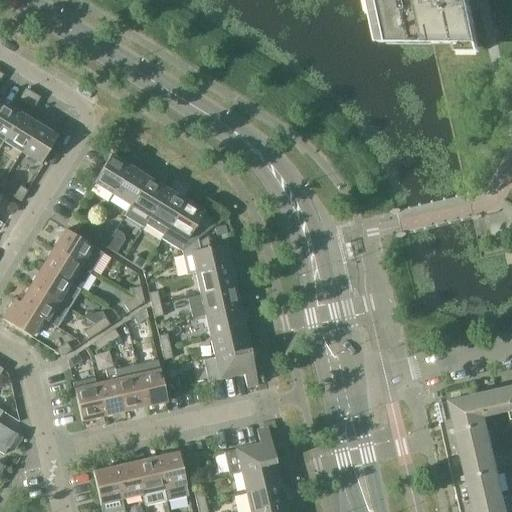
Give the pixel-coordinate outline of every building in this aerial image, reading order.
[(368,0),(370,7),(372,15),(370,17),(376,46),(381,45),(386,49),(392,49),(393,50),(431,51),(453,51),(459,58),(486,59),(484,52),(487,51),(475,0),(368,0)] [(26,104),(32,93),(25,88),(18,99),(26,104)] [(40,97),(32,93),(26,104),(33,108),(40,97)] [(0,147),(4,142),(20,113),(2,102),(0,104),(0,147)] [(4,142),(21,152),(38,125),(20,113),(4,142)] [(38,125),(21,152),(40,164),(57,136),(38,125)] [(93,183),(112,195),(130,167),(111,155),(93,183)] [(112,195),(131,206),(148,178),(130,167),(112,195)] [(131,206),(149,217),(166,189),(148,178),(131,206)] [(26,190),(20,187),(13,197),(21,202),(27,191),(26,190)] [(145,224),(163,235),(163,236),(185,201),(166,189),(149,217),(145,224)] [(163,236),(163,235),(161,239),(182,252),(209,230),(197,223),(204,212),(185,201),(163,236)] [(219,210),(210,216),(217,225),(225,219),(219,210)] [(73,217),(68,224),(79,231),(84,224),(73,217)] [(227,224),(215,227),(217,238),(229,235),(227,224)] [(65,229),(53,249),(91,272),(103,253),(93,247),(65,229)] [(94,241),(105,248),(110,240),(99,233),(94,241)] [(195,274),(230,265),(225,244),(210,247),(207,236),(194,245),(196,251),(190,252),(195,274)] [(110,240),(105,248),(116,254),(121,246),(110,240)] [(42,267),(80,290),(91,272),(53,249),(42,267)] [(131,264),(142,271),(147,263),(136,256),(131,264)] [(195,274),(200,295),(235,287),(230,265),(195,274)] [(30,285),(69,309),(80,290),(42,267),(30,285)] [(42,318),(41,318),(57,328),(69,309),(30,285),(19,303),(19,304),(42,318)] [(132,289),(134,299),(144,303),(141,287),(132,289)] [(200,295),(205,316),(240,308),(235,287),(200,295)] [(151,306),(160,304),(157,292),(148,294),(151,306)] [(144,303),(134,299),(124,305),(129,313),(144,303)] [(19,304),(19,303),(14,300),(2,320),(30,337),(41,318),(42,318),(19,304)] [(163,316),(160,304),(151,306),(154,318),(163,316)] [(205,316),(210,337),(245,329),(240,308),(205,316)] [(148,319),(146,309),(133,317),(138,325),(148,319)] [(94,325),(99,332),(110,325),(105,318),(94,325)] [(89,339),(99,332),(94,325),(84,332),(89,339)] [(210,337),(215,358),(250,350),(245,329),(210,337)] [(103,337),(108,344),(119,337),(114,330),(103,337)] [(161,348),(170,346),(167,333),(158,335),(161,348)] [(98,351),(108,344),(103,337),(93,344),(98,351)] [(54,352),(62,356),(71,351),(66,343),(54,352)] [(173,359),(170,346),(161,348),(164,361),(173,359)] [(250,350),(215,358),(203,360),(208,382),(244,374),(247,388),(258,385),(250,350)] [(67,360),(69,370),(82,362),(77,354),(67,360)] [(136,366),(145,407),(167,402),(159,370),(158,361),(136,366)] [(115,370),(124,412),(145,407),(136,366),(115,370)] [(107,382),(96,384),(103,416),(124,412),(115,370),(114,368),(105,370),(107,382)] [(103,416),(96,384),(74,389),(81,421),(103,416)] [(511,387),(436,405),(460,511),(506,511),(485,417),(511,411),(511,387)] [(21,437),(0,424),(0,452),(3,455),(9,446),(14,449),(21,437)] [(241,472),(276,464),(268,428),(256,430),(260,445),(224,452),(229,474),(241,472)] [(178,452),(157,457),(167,501),(188,496),(178,452)] [(136,462),(143,494),(146,506),(167,501),(157,457),(136,462)] [(115,467),(122,499),(143,494),(136,462),(115,467)] [(241,472),(246,493),(280,485),(276,464),(241,472)] [(100,504),(122,499),(115,467),(93,472),(100,504)] [(246,493),(250,511),(256,511),(285,505),(280,485),(246,493)] [(196,504),(205,502),(203,490),(194,492),(196,504)] [(207,511),(205,502),(196,504),(198,511),(207,511)]
